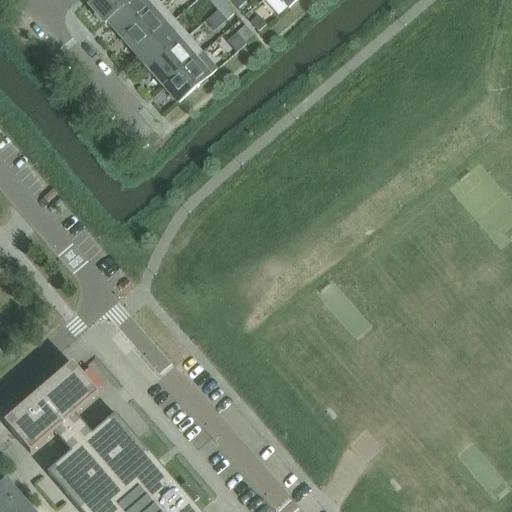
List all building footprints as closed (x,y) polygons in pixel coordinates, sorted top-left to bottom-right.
[(105,26),(134,0),(98,0),(89,8),(93,12),(92,13),(101,23),(102,22),(105,26)] [(121,39),(159,6),(153,0),(134,0),(105,26),(110,22),(114,28),(112,31),(119,37),(121,39)] [(226,6),(221,0),(212,0),(209,3),(217,13),(226,6)] [(246,4),(242,0),(231,0),(230,1),(239,11),(246,4)] [(279,0),(288,10),(300,0),(279,0)] [(135,55),(173,22),(159,6),(121,39),(123,40),(124,39),(128,44),(126,47),(134,53),(135,55)] [(217,13),(206,23),(214,33),(226,22),(226,23),(235,15),(226,6),(217,13)] [(266,27),(258,18),(251,25),(259,34),(266,27)] [(149,71),(187,39),(173,22),(135,55),(137,56),(138,55),(142,60),(140,63),(148,69),(149,71)] [(254,38),(245,28),(237,35),(245,45),(254,38)] [(187,39),(149,71),(151,73),(152,72),(157,77),(154,80),(162,86),(163,84),(165,87),(202,55),(187,39)] [(202,55),(165,87),(171,93),(168,96),(176,102),(179,105),(196,90),(197,91),(206,83),(205,82),(209,79),(217,72),(215,71),(202,55)] [(72,366),(4,425),(30,456),(54,435),(71,455),(47,475),(78,511),(198,511),(193,506),(200,500),(186,484),(179,490),(115,416),(92,436),(75,417),(99,396),(81,376),(79,374),(78,372),(77,371),(72,366)] [(0,511),(33,511),(6,481),(0,486),(0,511)]
